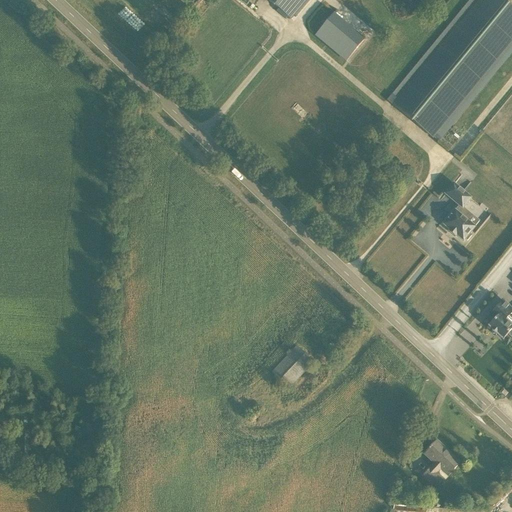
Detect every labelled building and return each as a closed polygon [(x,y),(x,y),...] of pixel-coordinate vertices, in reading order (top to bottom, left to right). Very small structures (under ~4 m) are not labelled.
[(268,0),(273,4),(291,19),(307,0),(268,0)] [(479,0),(399,97),(394,93),(387,101),(433,138),(511,42),(511,8),(502,0),(479,0)] [(334,13),(322,28),(316,36),(347,61),(365,40),(334,13)] [(464,242),(466,239),(467,241),(472,236),(470,234),(475,228),(464,218),(466,214),(463,209),(471,199),(454,185),(446,195),(459,206),(455,211),(443,225),(464,242)] [(508,335),(511,338),(511,323),(507,319),(511,313),(511,310),(503,302),(489,317),(495,321),(489,327),(493,330),(492,331),(496,335),(497,334),(503,340),(508,335)] [(273,373),(289,388),(313,362),(297,347),(273,373)] [(18,431),(18,458),(30,458),(30,431),(18,431)] [(437,442),(425,455),(435,464),(423,477),(437,490),(460,464),(437,442)]
